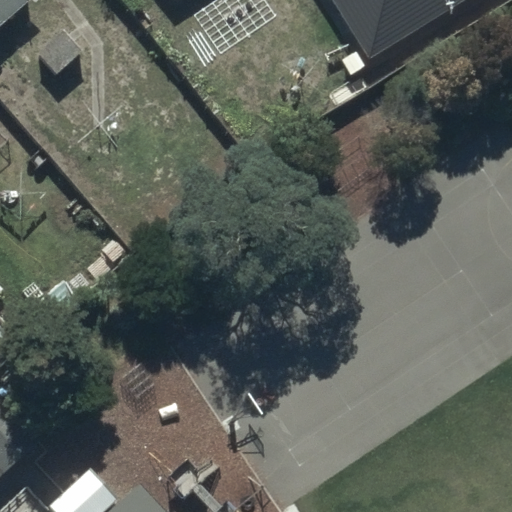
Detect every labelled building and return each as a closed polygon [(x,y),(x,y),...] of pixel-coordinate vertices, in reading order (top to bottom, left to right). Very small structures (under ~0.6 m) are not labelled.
[(0,0),(0,43),(37,11),(27,0),(0,0)] [(189,0),(165,0),(172,11),(189,0)] [(317,0),(364,74),(483,0),(317,0)] [(0,356),(14,343),(0,329),(0,356)] [(10,371),(0,380),(0,476),(58,419),(10,371)] [(182,511),(121,446),(50,511),(182,511)]
